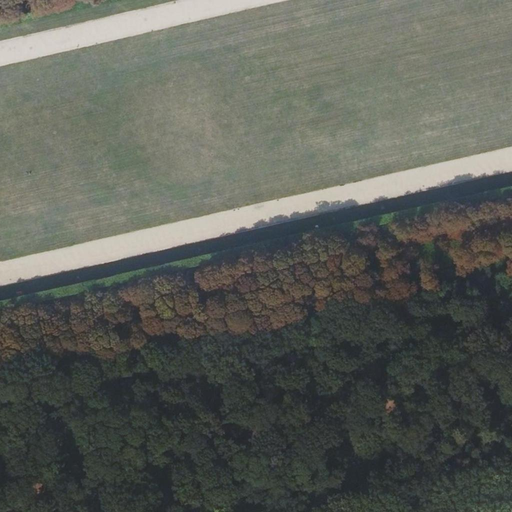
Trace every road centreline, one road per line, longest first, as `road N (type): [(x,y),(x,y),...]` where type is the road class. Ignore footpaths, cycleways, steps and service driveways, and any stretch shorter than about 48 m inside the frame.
road 1 (track): [(0,276),(511,161)]
road 2 (track): [(0,52),(225,0)]
